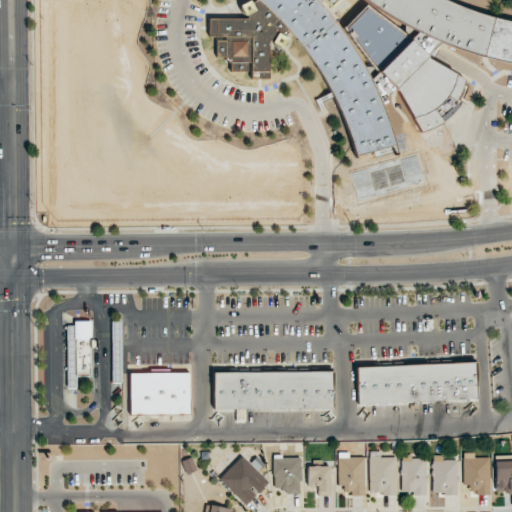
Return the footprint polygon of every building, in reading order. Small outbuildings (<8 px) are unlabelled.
[(447,0),(453,2),(466,8),(481,13),(501,19),(511,21),(511,62),(491,58),(480,55),(457,47),(442,41),(428,53),(430,55),(428,57),(464,79),(460,89),(457,97),(455,103),(459,105),(451,114),(442,121),(432,128),(425,130),(420,132),(396,88),(381,102),(386,112),(389,122),(397,145),(356,156),(352,140),(348,128),(341,112),(332,94),(323,77),(315,62),(305,48),(289,30),(284,34),(286,36),(288,37),(282,47),(272,42),(273,39),(268,39),(269,78),(250,78),(250,62),(246,62),(246,71),(228,70),(229,62),(226,62),(226,60),(224,59),(224,56),(215,56),(215,39),(224,40),(224,36),(208,35),(208,18),(247,18),(247,14),(245,15),(239,4),(247,0),(250,0),(252,2),(254,0),(447,0)] [(121,320),(112,320),(113,366),(122,366),(121,320)] [(67,322),(66,389),(76,389),(76,376),(91,377),(92,323),(67,322)] [(356,367),(357,404),(477,400),(475,363),(356,367)] [(213,410),(333,408),(332,371),(213,373),(213,410)] [(130,415),(189,414),(188,372),(129,373),(130,415)] [(463,483),(470,483),(470,493),(490,493),(489,457),(474,457),(474,452),(463,453),(463,483)] [(364,496),(365,457),(349,457),(349,453),(338,453),(338,488),(352,488),(351,496),(364,496)] [(256,494),(257,494),(269,482),(240,456),(218,479),(246,505),(256,494)] [(300,456),(272,456),(273,487),(284,487),(284,494),(300,494),(300,456)] [(426,495),(427,457),(401,456),(400,494),(426,495)] [(457,494),(458,460),(442,460),(442,456),(432,456),(431,494),(457,494)] [(396,457),(368,457),(369,494),(397,494),(396,457)] [(181,461),(187,474),(194,471),(189,458),(181,461)] [(511,460),(494,461),(495,494),(511,493),(511,460)] [(307,466),(306,493),(330,494),(330,467),(307,466)]
